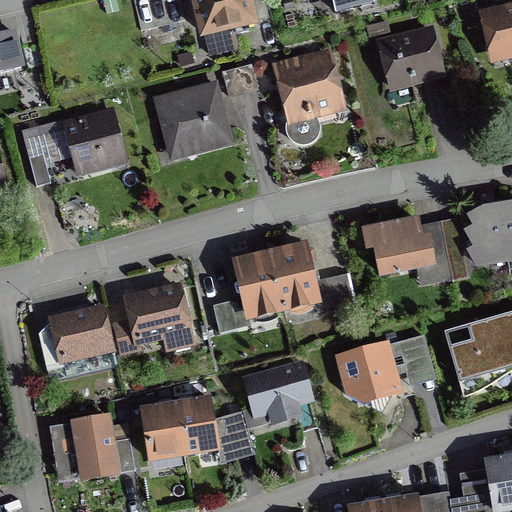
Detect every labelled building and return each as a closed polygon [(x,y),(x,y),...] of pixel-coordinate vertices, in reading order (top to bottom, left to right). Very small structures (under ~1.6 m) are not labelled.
[(108,15),(120,12),(116,0),(111,0),(104,2),(108,15)] [(236,33),(259,27),(252,0),(190,0),(200,41),(205,40),(209,57),(240,50),(236,33)] [(282,0),(285,9),(294,7),(292,0),(282,0)] [(335,10),(336,14),(375,5),(373,0),(318,0),(321,13),(335,10)] [(511,4),(478,12),(491,65),(511,59),(511,4)] [(390,35),(388,22),(366,26),(368,39),(390,35)] [(447,79),(434,26),(375,41),(389,94),(393,93),(396,105),(416,99),(413,88),(447,79)] [(0,74),(25,69),(16,30),(0,33),(0,74)] [(337,118),(336,115),(347,111),(331,50),(272,64),(286,123),(286,125),(286,130),(287,136),(289,140),(294,144),(301,146),(308,146),(316,141),(320,134),(321,130),(321,126),(320,123),(337,118)] [(195,64),(192,52),(177,56),(180,67),(195,64)] [(256,63),(254,68),(255,73),(259,76),(265,76),(269,72),(269,67),(266,62),(261,61),(256,63)] [(252,65),(237,69),(243,94),(258,90),(252,65)] [(243,94),(237,69),(222,72),(229,98),(243,94)] [(170,163),(235,146),(218,81),(153,98),(170,163)] [(114,107),(21,132),(29,159),(44,156),(46,165),(71,159),(77,179),(129,165),(114,107)] [(36,188),(51,184),(46,165),(44,156),(29,159),(36,188)] [(0,198),(10,196),(0,157),(0,198)] [(466,252),(476,270),(511,264),(511,201),(484,206),(465,215),(472,227),(463,232),(469,243),(472,249),(466,252)] [(378,280),(417,272),(420,287),(452,281),(441,222),(430,224),(421,226),(419,217),(361,228),(366,253),(373,251),(378,280)] [(308,248),(307,242),(251,256),(231,260),(236,283),(234,284),(236,294),(239,294),(240,300),(246,323),(250,322),(317,306),(322,305),(316,282),(315,275),(313,265),(317,262),(313,249),(308,248)] [(349,274),(316,282),(322,305),(317,306),(318,312),(356,303),(349,274)] [(165,347),(166,353),(176,351),(177,356),(192,352),(191,347),(196,346),(182,283),(122,297),(127,320),(113,324),(121,357),(165,347)] [(219,334),(251,327),(250,322),(246,323),(240,300),(213,306),(219,334)] [(37,329),(46,372),(65,368),(67,378),(115,368),(112,354),(115,353),(105,305),(48,317),(50,327),(37,329)] [(511,314),(444,333),(458,384),(511,369),(511,314)] [(345,396),(363,407),(403,396),(398,375),(407,373),(411,387),(437,380),(424,335),(390,345),(389,342),(397,339),(395,332),(385,335),(387,343),(335,357),(345,396)] [(272,428),(297,421),(300,433),(318,428),(311,405),(315,403),(303,361),(241,378),(250,409),(242,412),(247,430),(271,424),(272,428)] [(184,401),(174,403),(165,404),(139,408),(149,465),(152,464),(154,473),(173,470),(172,461),(195,457),(197,465),(218,461),(217,453),(219,453),(221,465),(255,456),(247,430),(242,412),(215,419),(210,397),(184,401)] [(80,481),(80,484),(121,478),(120,474),(113,426),(111,416),(69,422),(70,424),(50,428),(58,484),(80,481)] [(120,474),(136,472),(131,439),(130,439),(128,424),(113,426),(120,474)] [(511,511),(511,455),(505,457),(484,460),(485,471),(459,475),(463,499),(450,501),(452,511),(511,511)] [(387,500),(380,502),(379,497),(373,498),(364,500),(365,505),(347,507),(347,511),(452,511),(450,501),(449,493),(419,498),(419,495),(400,498),(399,494),(393,495),(386,496),(387,500)]
